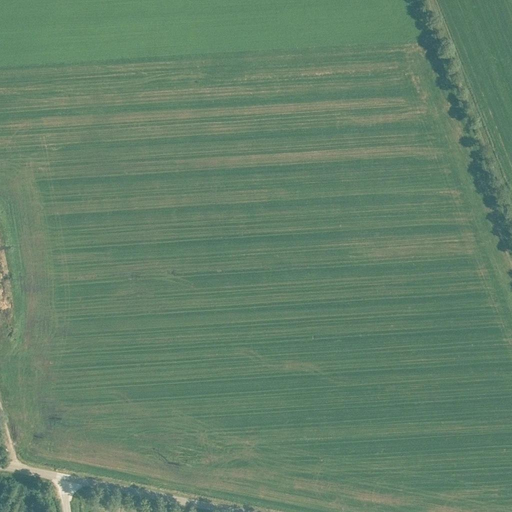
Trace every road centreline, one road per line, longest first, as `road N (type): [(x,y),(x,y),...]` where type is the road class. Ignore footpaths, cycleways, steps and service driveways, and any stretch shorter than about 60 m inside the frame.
road 1 (unknown): [(511,206),(431,0)]
road 2 (unclassified): [(64,477),(239,511)]
